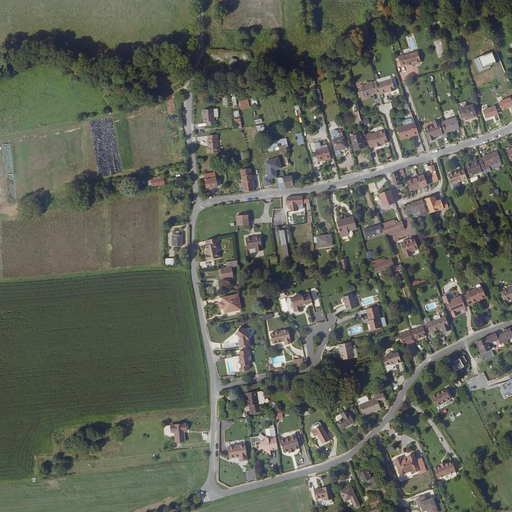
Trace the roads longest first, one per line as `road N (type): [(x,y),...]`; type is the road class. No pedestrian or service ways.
road 1 (unclassified): [(216,490),(243,489),(348,454),(381,425),(422,364),(511,323)]
road 2 (unclassified): [(204,202),(332,184),(511,126)]
road 3 (unclassified): [(204,202),(186,93),(199,46),(198,0)]
road 4 (unclassified): [(213,388),(193,264),(193,215),(204,202)]
